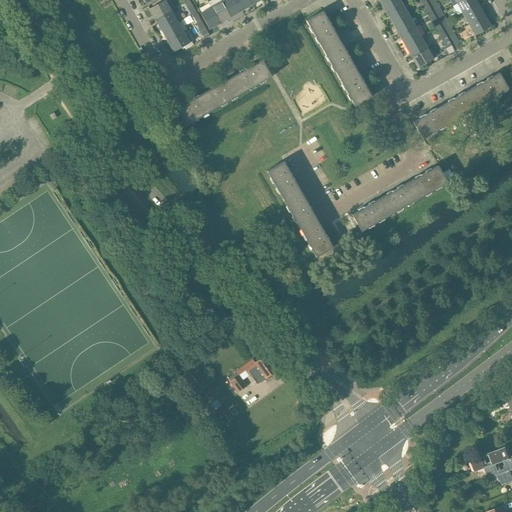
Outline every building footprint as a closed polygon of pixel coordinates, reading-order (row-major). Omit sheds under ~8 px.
[(164,0),(149,9),(155,20),(171,11),(164,0)] [(235,0),(223,0),(222,1),(231,17),(242,11),(235,0)] [(249,0),(235,0),(242,11),(252,5),(249,0)] [(399,0),(388,0),(381,4),(387,14),(403,5),(399,0)] [(462,0),(456,3),(462,14),(478,5),(475,0),(462,0)] [(222,1),(212,7),(221,23),(231,17),(222,1)] [(435,1),(431,4),(434,9),(435,10),(439,8),(435,1)] [(192,4),(187,7),(191,13),(196,11),(192,4)] [(387,14),(393,25),(409,16),(403,5),(387,14)] [(428,5),(424,8),(427,15),(432,12),(428,5)] [(462,14),(469,25),(484,16),(478,5),(462,14)] [(221,23),(212,7),(201,13),(210,29),(221,23)] [(177,22),(171,11),(155,20),(161,30),(177,22)] [(196,11),(191,13),(195,20),(199,17),(196,11)] [(339,39),(322,11),(306,20),(322,49),(339,39)] [(400,36),(415,27),(409,16),(393,25),(400,36)] [(444,16),(439,19),(443,25),(448,23),(444,16)] [(491,27),(484,16),(469,25),(475,36),(491,27)] [(437,20),(432,23),(436,30),(440,27),(437,20)] [(208,32),(202,21),(197,24),(203,35),(208,32)] [(161,30),(167,41),(183,32),(177,22),(161,30)] [(448,23),(443,25),(447,32),(451,29),(448,23)] [(406,47),(408,45),(422,38),(415,27),(400,36),(406,47)] [(440,27),(436,30),(440,36),(444,34),(440,27)] [(189,43),(183,32),(167,41),(174,52),(189,43)] [(406,47),(412,57),(428,48),(422,38),(408,45),(406,47)] [(456,38),(451,40),(455,47),(460,44),(456,38)] [(322,49),(338,78),(355,68),(339,39),(322,49)] [(447,39),(443,41),(446,48),(451,45),(447,39)] [(446,48),(445,49),(449,55),(455,52),(451,45),(446,48)] [(434,59),(428,48),(412,57),(418,68),(434,59)] [(262,59),(233,76),(243,93),(272,77),(262,59)] [(338,78),(355,107),(372,97),(355,68),(338,78)] [(480,106),(509,90),(499,73),(470,89),(480,106)] [(233,76),(204,92),(214,109),(243,93),(233,76)] [(451,123),(480,106),(470,89),(441,106),(451,123)] [(204,92),(176,109),(185,125),(214,109),(204,92)] [(441,106),(412,122),(422,139),(451,123),(441,106)] [(299,190),(283,162),(266,171),(283,200),(299,190)] [(418,199),(447,182),(437,166),(408,182),(418,199)] [(389,215),(418,199),(408,182),(380,198),(389,215)] [(316,219),(299,190),(283,200),(299,229),(316,219)] [(380,198),(351,215),(361,231),(389,215),(380,198)] [(299,229),(316,257),(332,248),(316,219),(299,229)] [(251,360),(237,370),(241,375),(245,371),(249,376),(251,375),(257,384),(266,378),(276,371),(265,355),(254,363),(251,360)] [(240,374),(230,382),(239,393),(248,385),(240,374)] [(223,425),(216,416),(209,421),(216,430),(218,433),(225,428),(223,425)] [(475,472),(485,468),(511,457),(511,456),(508,447),(511,445),(471,460),(475,472)] [(489,478),(500,474),(511,469),(511,457),(485,468),(489,478)] [(504,484),(511,480),(511,469),(500,474),(504,484)]
